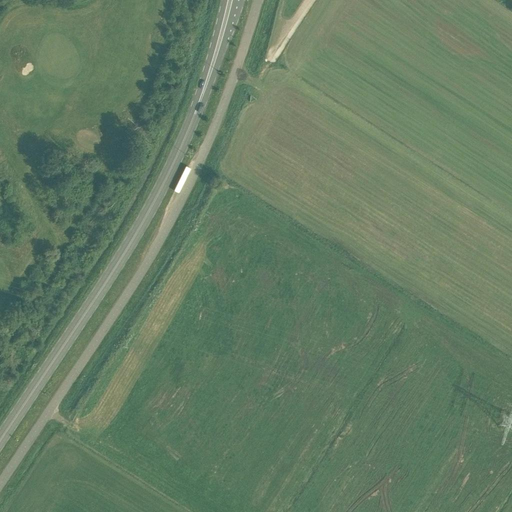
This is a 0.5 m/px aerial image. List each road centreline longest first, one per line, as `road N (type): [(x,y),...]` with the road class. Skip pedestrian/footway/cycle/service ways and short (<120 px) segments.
road 1 (unclassified): [(0,482),(157,243),(214,124),(257,0)]
road 2 (primary): [(0,428),(192,122),(231,0)]
